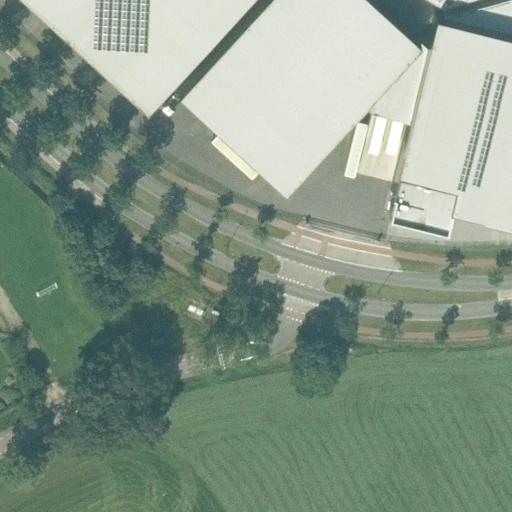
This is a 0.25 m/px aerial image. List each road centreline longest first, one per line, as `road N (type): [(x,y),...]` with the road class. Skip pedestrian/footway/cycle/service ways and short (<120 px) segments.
road 1 (tertiary): [(315,264),(161,192),(0,53)]
road 2 (tertiary): [(0,103),(62,163),(154,226),(303,294)]
road 3 (unclassified): [(0,448),(116,387),(275,338),(303,294)]
road 4 (tertiary): [(303,294),(464,312),(511,305)]
road 5 (tertiary): [(511,283),(459,284),(315,264)]
